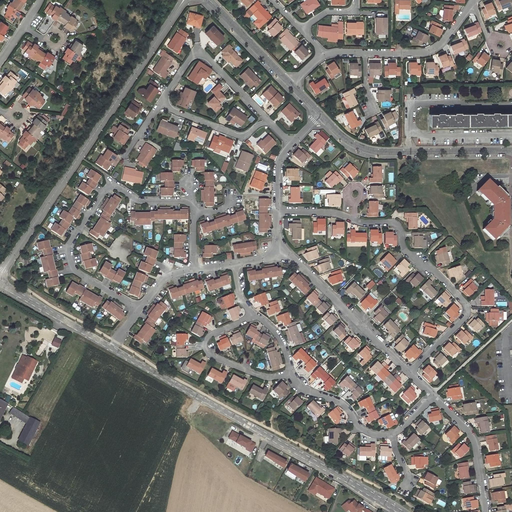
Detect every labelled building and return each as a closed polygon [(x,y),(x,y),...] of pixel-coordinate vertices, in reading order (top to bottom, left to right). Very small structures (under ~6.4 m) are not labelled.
[(19,12),(22,7),(21,7),(20,6),(23,2),(19,0),(14,0),(13,0),(12,0),(9,6),(19,12)] [(306,13),(319,5),(315,0),(307,0),(301,4),(306,13)] [(399,8),(410,8),(410,0),(403,0),(399,0),(398,0),(395,0),(395,14),(399,14),(399,8)] [(498,9),(511,4),(510,0),(500,0),(498,1),(497,0),(496,0),(495,1),(498,9)] [(257,1),(246,12),(248,15),(252,11),(259,4),(260,3),(257,1)] [(488,14),(494,12),(490,1),(488,2),(483,4),(485,7),(481,9),(485,18),(489,17),(488,14)] [(259,4),(252,11),(253,13),(260,5),(259,4)] [(54,7),(51,5),(46,13),(51,16),(51,17),(55,20),(62,10),(55,6),(54,7)] [(253,13),(252,13),(259,21),(255,25),(259,29),(271,17),(260,5),(253,13)] [(452,14),(452,10),(454,10),(454,6),(444,5),(443,21),(451,21),(452,14)] [(4,17),(11,22),(15,16),(17,17),(19,13),(19,12),(9,6),(5,13),(6,13),(4,17)] [(60,22),(61,21),(65,24),(70,17),(67,15),(68,14),(62,10),(55,20),(60,23),(60,22)] [(190,25),(199,27),(202,16),(188,12),(186,21),(191,23),(190,25)] [(72,32),(78,22),(75,20),(75,19),(71,16),(70,17),(65,24),(64,25),(64,26),(72,32)] [(376,17),(376,27),(377,27),(377,34),(386,34),(386,18),(376,17)] [(273,36),(281,28),(278,25),(276,23),(277,21),(274,18),(267,26),(270,28),(267,30),(273,36)] [(428,32),(438,36),(439,34),(442,29),(440,29),(438,28),(440,25),(430,20),(429,24),(431,25),(428,32)] [(466,34),(480,29),(476,20),(472,21),(473,23),(470,24),(463,27),(466,34)] [(343,39),(343,23),(338,23),(337,26),(337,28),(331,28),(319,28),(319,38),(343,39)] [(346,34),(362,34),(362,23),(346,23),(346,34)] [(204,33),(215,44),(222,37),(212,26),(204,33)] [(176,32),(166,47),(173,51),(176,46),(179,48),(185,38),(184,38),(187,34),(180,29),(177,33),(176,32)] [(280,39),(290,50),(293,48),(298,43),(287,32),(288,31),(286,29),(279,35),(281,38),(280,39)] [(415,38),(418,31),(413,29),(412,29),(410,34),(410,35),(413,36),(415,38)] [(418,31),(415,38),(413,36),(411,40),(420,45),(422,41),(424,43),(426,39),(428,36),(418,31)] [(452,52),(466,47),(463,38),(459,39),(460,41),(456,43),(449,45),(452,52)] [(82,45),(75,40),(72,44),(71,44),(68,48),(77,55),(81,49),(80,48),(82,45)] [(32,45),(27,42),(22,49),(25,51),(24,52),(31,56),(37,47),(38,46),(33,43),(32,45)] [(294,52),(301,59),(308,53),(301,46),(301,45),(299,42),(298,43),(293,48),(296,50),(294,52)] [(221,55),(227,61),(229,60),(235,66),(241,60),(226,45),(220,51),(223,54),(221,55)] [(37,61),(38,60),(40,61),(45,54),(41,52),(42,51),(42,50),(37,47),(31,56),(37,61)] [(62,59),(70,64),(72,61),(73,61),(77,55),(68,48),(67,48),(64,52),(66,54),(62,59)] [(477,61),(482,65),(489,56),(487,55),(483,51),(481,54),(479,52),(472,60),(475,63),(477,61)] [(45,65),(48,67),(54,58),(46,52),(46,53),(45,54),(40,61),(40,62),(45,66),(45,65)] [(165,52),(152,70),(161,76),(171,62),(170,62),(173,58),(165,52)] [(442,68),(449,65),(450,67),(453,66),(450,56),(446,58),(445,55),(441,57),(438,58),(442,68)] [(201,76),(202,74),(206,76),(210,70),(198,61),(191,71),(194,73),(189,78),(196,83),(201,76)] [(332,73),(339,70),(333,61),(326,64),(328,67),(325,69),(331,78),(334,76),(332,73)] [(424,72),(431,72),(431,75),(435,75),(435,64),(431,64),(431,61),(427,61),(424,61),(424,72)] [(492,61),(491,72),(498,73),(498,75),(502,76),(503,65),(500,65),(500,62),(496,62),(492,61)] [(372,75),(379,75),(379,64),(376,64),(372,63),(372,67),(368,67),(368,78),(372,78),(372,75)] [(388,74),(395,74),(395,63),(387,63),(387,66),(384,66),(384,77),(388,77),(388,74)] [(408,73),(415,73),(415,76),(419,76),(419,65),(415,65),(415,63),(410,63),(407,63),(408,73)] [(348,75),(355,75),(355,78),(359,78),(359,67),(355,67),(355,64),(351,64),(348,64),(348,75)] [(239,75),(244,81),(245,80),(247,82),(246,83),(250,86),(253,83),(257,78),(247,68),(239,75)] [(15,80),(17,77),(10,72),(6,77),(5,75),(1,79),(2,80),(11,87),(16,81),(15,80)] [(314,90),(326,82),(322,75),(316,79),(312,81),(312,80),(308,82),(314,90)] [(0,92),(3,95),(5,92),(6,93),(11,87),(2,80),(0,81),(0,92)] [(145,100),(149,96),(150,97),(152,94),(154,93),(154,94),(157,90),(155,89),(157,85),(149,80),(147,84),(148,85),(145,90),(142,89),(138,90),(136,93),(141,96),(140,97),(145,100)] [(263,93),(269,99),(269,100),(274,105),(282,98),(270,85),(263,93)] [(31,90),(29,87),(21,96),(28,102),(36,93),(32,89),(31,90)] [(182,93),(181,97),(178,97),(175,104),(185,108),(189,99),(191,100),(195,91),(185,87),(182,93)] [(348,107),(351,106),(358,103),(355,97),(353,93),(355,92),(356,92),(354,88),(344,92),(346,96),(344,98),(343,99),(347,107),(348,107)] [(379,101),(390,101),(390,93),(392,93),(392,90),(382,90),(382,93),(379,93),(379,98),(379,101)] [(217,104),(224,97),(218,91),(207,103),(215,111),(219,108),(215,104),(216,103),(217,104)] [(39,108),(44,101),(42,99),(43,98),(36,93),(28,102),(33,106),(34,104),(39,108)] [(149,96),(145,100),(148,103),(154,94),(154,93),(152,94),(150,97),(149,96)] [(131,101),(124,112),(131,117),(134,113),(137,109),(139,110),(141,107),(131,101)] [(280,113),(290,123),(299,115),(288,104),(280,113)] [(230,119),(240,125),(246,117),(232,108),(224,119),(228,121),(230,119)] [(357,120),(356,117),(353,110),(346,114),(352,127),(361,123),(359,119),(357,120)] [(388,125),(394,122),(393,120),(390,113),(389,112),(387,114),(382,116),(384,118),(381,120),(386,130),(389,128),(388,125)] [(437,114),(429,114),(429,126),(511,125),(511,113),(497,114),(497,112),(494,112),(492,112),(492,114),(480,114),(480,112),(477,112),(474,112),(474,114),(460,114),(460,112),(457,112),(454,113),(454,114),(443,114),(443,113),(440,113),(437,113),(437,114)] [(47,122),(38,115),(32,123),(33,124),(34,124),(40,130),(41,131),(45,126),(45,125),(47,122)] [(371,127),(364,131),(368,138),(382,131),(377,122),(373,124),(374,125),(371,127)] [(156,131),(173,138),(177,127),(168,124),(168,126),(159,123),(156,131)] [(30,127),(29,127),(25,131),(34,139),(39,133),(38,132),(40,130),(34,124),(31,128),(30,127)] [(118,130),(113,138),(122,144),(127,136),(125,134),(127,130),(126,129),(120,125),(119,125),(116,129),(118,130)] [(8,142),(13,135),(8,131),(9,129),(6,126),(5,127),(0,133),(0,137),(4,141),(5,139),(8,142)] [(187,137),(194,140),(193,141),(201,144),(206,134),(191,128),(187,137)] [(19,144),(24,149),(28,144),(29,145),(34,139),(25,131),(22,135),(23,136),(19,141),(20,142),(19,144)] [(315,155),(326,143),(317,135),(314,139),(315,140),(317,141),(314,144),(309,149),(315,155)] [(214,148),(227,153),(232,142),(218,136),(218,139),(213,137),(208,148),(213,150),(214,148)] [(262,143),(257,147),(264,154),(274,144),(267,136),(261,142),(262,143)] [(144,148),(136,160),(145,166),(155,150),(145,144),(143,147),(144,148)] [(104,169),(109,161),(111,162),(116,155),(107,149),(102,156),(101,155),(95,163),(104,169)] [(293,158),(300,165),(305,160),(307,161),(310,159),(302,151),(300,154),(298,152),(295,155),(293,158)] [(239,161),(236,169),(246,173),(249,165),(248,164),(252,156),(241,152),(238,160),(239,161)] [(171,161),(171,172),(179,172),(179,168),(180,168),(180,165),(183,165),(183,161),(171,161)] [(194,165),(194,168),(196,168),(196,172),(203,172),(203,161),(192,161),(192,165),(194,165)] [(349,164),(344,170),(342,168),(340,171),(346,178),(349,175),(351,178),(357,172),(349,164)] [(381,183),(380,167),(373,167),(373,175),(373,179),(371,179),(369,179),(369,183),(381,183)] [(121,180),(140,184),(142,173),(134,172),(128,171),(128,169),(124,168),(121,180)] [(95,183),(100,177),(90,170),(86,177),(89,179),(88,182),(95,187),(96,184),(95,183)] [(296,177),(296,170),(286,170),(286,178),(288,178),(288,181),(298,181),(298,177),(296,177)] [(256,171),(249,186),(260,191),(263,184),(261,183),(264,175),(256,171)] [(335,183),(338,180),(339,181),(342,179),(335,172),(332,175),(329,172),(324,176),(327,180),(324,183),(330,188),(335,183)] [(172,181),(172,173),(160,173),(160,181),(164,181),(164,185),(173,184),(173,181),(172,181)] [(203,177),(203,180),(205,180),(205,184),(212,184),(212,173),(201,173),(201,176),(203,177)] [(493,210),(493,216),(492,217),(492,219),(483,229),(493,240),(496,237),(498,239),(500,237),(507,229),(505,227),(507,225),(507,199),(505,197),(506,196),(497,186),(495,188),(487,180),(477,191),(492,206),(492,209),(493,210)] [(77,190),(87,196),(91,189),(92,190),(95,187),(88,182),(85,185),(82,183),(77,190)] [(160,196),(172,196),(172,188),(173,188),(173,184),(164,185),(164,189),(160,189),(160,196)] [(201,196),(212,195),(212,184),(205,184),(205,188),(203,188),(203,191),(201,192),(201,196)] [(381,194),(381,187),(370,187),(370,194),(373,194),(373,198),(383,198),(383,194),(381,194)] [(290,196),(290,200),(288,200),(288,203),(298,203),(298,188),(290,188),(290,196)] [(80,195),(74,205),(80,209),(82,206),(83,207),(85,203),(87,205),(89,202),(80,195)] [(111,198),(109,201),(107,200),(104,203),(114,209),(120,200),(114,195),(112,198),(111,198)] [(203,199),(203,203),(205,203),(205,207),(212,207),(212,195),(201,196),(201,199),(203,199)] [(328,199),(328,207),(339,207),(339,199),(336,199),(336,195),(327,195),(327,199),(328,199)] [(259,199),(259,210),(266,210),(266,207),(268,207),(268,203),(270,203),(270,199),(259,199)] [(369,209),(369,213),(367,213),(367,217),(377,217),(377,202),(369,202),(369,209)] [(108,219),(114,209),(104,203),(103,206),(105,207),(103,210),(104,211),(102,214),(108,219)] [(77,216),(79,213),(78,212),(80,209),(74,205),(67,214),(73,217),(77,220),(79,217),(77,216)] [(153,220),(165,220),(164,208),(161,208),(161,210),(157,210),(157,212),(153,212),(153,220)] [(172,210),(169,210),(169,208),(164,208),(165,220),(176,220),(176,212),(172,212),(172,210)] [(176,220),(187,220),(187,208),(184,208),(184,210),(180,210),(180,212),(176,212),(176,220)] [(234,223),(244,219),(241,209),(238,210),(239,212),(235,213),(235,215),(232,216),(234,223)] [(268,218),(268,214),(266,214),(266,210),(259,210),(259,222),(270,222),(270,218),(268,218)] [(60,223),(68,228),(70,224),(68,224),(73,217),(67,214),(63,211),(59,217),(62,220),(60,223)] [(142,214),(134,214),(134,212),(130,212),(131,221),(134,221),(134,225),(142,225),(142,214)] [(142,214),(142,225),(150,225),(150,221),(153,221),(153,220),(153,212),(150,212),(150,214),(142,214)] [(408,218),(408,222),(408,229),(416,229),(416,213),(404,213),(404,218),(406,218),(408,218)] [(96,224),(106,230),(110,224),(107,222),(108,219),(102,214),(99,217),(101,218),(96,224)] [(224,226),(234,223),(232,216),(228,217),(228,215),(224,217),(224,214),(220,216),(224,226)] [(213,230),(224,226),(220,216),(217,217),(217,219),(213,220),(214,222),(211,223),(213,230)] [(317,230),(324,230),(324,219),(317,219),(317,223),(313,223),(313,232),(317,232),(317,230)] [(202,233),(213,230),(211,223),(207,224),(206,222),(203,223),(202,221),(199,223),(202,233)] [(270,222),(259,222),(259,233),(266,233),(266,230),(268,230),(268,226),(270,226),(270,222)] [(60,236),(64,230),(65,231),(68,228),(60,223),(58,226),(54,224),(50,230),(60,236)] [(292,231),(292,239),(300,239),(300,223),(299,223),(292,223),(288,223),(288,227),(290,227),(292,227),(292,231)] [(335,233),(343,234),(343,223),(335,223),(335,226),(331,226),(331,235),(335,235),(335,233)] [(96,224),(92,230),(91,229),(89,233),(96,237),(98,234),(101,237),(106,230),(96,224)] [(358,234),(353,234),(353,232),(353,230),(350,230),(350,234),(350,241),(350,242),(365,242),(365,234),(358,234)] [(369,241),(377,241),(377,243),(380,243),(380,234),(377,234),(377,230),(369,230),(369,241)] [(384,244),(392,244),(392,246),(396,246),(396,236),(392,236),(392,233),(385,233),(384,244)] [(414,237),(414,240),(414,248),(422,248),(422,240),(422,233),(412,233),(412,237),(414,237)] [(174,235),(174,246),(181,246),(181,243),(182,243),(182,239),(185,239),(185,235),(174,235)] [(49,248),(47,241),(36,243),(38,251),(42,250),(43,254),(52,252),(51,248),(49,248)] [(248,253),(252,252),(252,251),(255,250),(254,243),(243,244),(245,256),(248,255),(248,253)] [(80,246),(82,254),(80,254),(81,258),(90,256),(89,252),(93,252),(91,244),(80,246)] [(237,254),(241,254),(241,256),(245,256),(243,244),(232,246),(233,254),(237,253),(237,254)] [(174,246),(173,258),(185,258),(185,254),(182,254),(182,250),(181,250),(181,246),(174,246)] [(215,246),(204,246),(204,254),(202,254),(202,258),(211,258),(211,254),(215,254),(215,246)] [(307,261),(318,257),(315,250),(317,250),(316,246),(307,249),(308,252),(305,253),(307,261)] [(146,260),(154,263),(155,259),(154,259),(157,252),(146,248),(143,255),(147,256),(146,260)] [(439,259),(440,263),(441,262),(442,266),(449,264),(446,252),(445,252),(444,249),(439,250),(436,251),(437,255),(435,255),(437,260),(439,259)] [(53,263),(51,256),(52,256),(52,252),(43,254),(44,257),(40,258),(42,266),(53,263)] [(380,261),(386,266),(384,268),(386,271),(393,264),(391,261),(393,259),(387,254),(380,261)] [(84,261),(85,269),(96,266),(94,259),(90,260),(90,256),(81,258),(82,262),(84,261)] [(319,273),(330,269),(327,262),(329,262),(327,258),(318,261),(320,265),(317,266),(319,273)] [(403,259),(395,267),(401,273),(400,274),(402,276),(409,270),(407,267),(409,265),(403,259)] [(138,269),(148,273),(151,266),(153,267),(154,263),(146,260),(144,263),(140,262),(138,269)] [(99,271),(106,275),(106,276),(109,278),(113,271),(110,269),(112,265),(105,261),(99,271)] [(54,270),(53,263),(42,266),(43,273),(47,272),(48,276),(57,274),(56,270),(54,270)] [(259,279),(270,277),(268,266),(265,267),(265,269),(261,270),(261,271),(258,272),(259,279)] [(270,277),(281,276),(280,268),(276,269),(276,267),(272,268),(272,266),(268,266),(270,277)] [(452,273),(453,276),(455,276),(456,280),(462,278),(459,266),(448,270),(450,274),(452,273)] [(113,279),(119,282),(125,273),(118,269),(116,272),(113,271),(109,278),(112,280),(113,279)] [(248,281),(259,279),(258,272),(254,273),(254,271),(250,272),(250,269),(246,270),(248,281)] [(332,285),(342,281),(339,274),(341,274),(340,270),(331,273),(332,277),(329,278),(332,285)] [(136,273),(132,283),(139,286),(140,283),(142,283),(143,279),(145,280),(147,277),(136,273)] [(219,288),(229,284),(226,273),(222,274),(223,276),(219,278),(220,279),(216,280),(219,288)] [(47,288),(58,285),(56,278),(57,278),(57,274),(48,276),(49,279),(45,280),(47,288)] [(289,279),(296,286),(304,278),(302,276),(300,278),(297,275),(296,276),(294,274),(289,279)] [(409,282),(415,287),(423,280),(417,274),(415,276),(412,274),(405,281),(408,283),(409,282)] [(296,286),(305,295),(310,290),(307,287),(308,286),(306,283),(308,282),(304,278),(296,286)] [(208,291),(219,288),(216,280),(213,282),(212,280),(209,281),(208,279),(204,280),(208,291)] [(189,281),(193,292),(203,288),(201,281),(198,282),(198,281),(193,282),(193,280),(189,281)] [(420,288),(431,299),(437,294),(431,288),(428,285),(430,284),(431,283),(428,280),(420,288)] [(463,291),(469,296),(476,289),(471,283),(472,282),(470,280),(463,286),(465,289),(463,291)] [(182,295),(193,292),(189,281),(185,282),(186,285),(182,286),(183,287),(180,288),(182,295)] [(369,289),(375,284),(372,281),(366,286),(369,289)] [(71,282),(65,292),(72,296),(74,293),(77,295),(82,287),(78,285),(78,286),(71,282)] [(352,293),(358,299),(364,293),(353,282),(345,290),(348,293),(349,292),(350,291),(352,293)] [(132,283),(128,294),(138,298),(140,294),(138,293),(139,290),(138,289),(139,286),(132,283)] [(91,294),(84,290),(85,289),(82,287),(77,295),(81,296),(79,300),(85,304),(91,294)] [(171,299),(182,295),(180,288),(176,290),(175,288),(172,289),(171,287),(167,288),(171,299)] [(306,298),(314,306),(319,301),(316,298),(317,297),(316,295),(314,294),(316,292),(314,290),(306,298)] [(485,290),(485,298),(485,302),(483,302),(482,302),(482,306),(493,305),(493,290),(485,290)] [(437,299),(445,307),(450,303),(447,300),(449,299),(446,296),(448,294),(445,291),(437,299)] [(226,306),(227,308),(233,305),(232,301),(233,301),(232,299),(232,298),(234,296),(232,293),(222,297),(226,306)] [(267,304),(263,293),(253,297),(254,300),(256,299),(257,301),(258,303),(259,303),(261,306),(267,304)] [(91,294),(85,304),(92,308),(94,304),(97,306),(101,298),(98,297),(98,298),(91,294)] [(368,295),(360,303),(366,308),(368,306),(370,309),(377,302),(374,299),(373,301),(368,295)] [(218,299),(221,308),(226,306),(222,297),(218,299)] [(101,307),(111,314),(118,304),(114,302),(113,304),(109,301),(109,303),(106,301),(101,307)] [(269,309),(270,311),(267,312),(268,315),(279,311),(275,301),(268,303),(270,307),(268,307),(269,309)] [(314,306),(321,314),(329,306),(327,304),(325,305),(324,304),(322,302),(321,303),(319,301),(314,306)] [(157,304),(155,307),(153,306),(151,309),(160,316),(167,307),(161,302),(159,305),(157,304)] [(123,311),(120,309),(121,307),(118,304),(111,314),(120,320),(124,314),(122,313),(123,311)] [(380,322),(387,315),(382,309),(383,308),(381,305),(374,312),(376,315),(374,317),(380,322)] [(452,322),(458,315),(456,312),(458,310),(453,305),(445,313),(450,318),(449,319),(452,322)] [(228,310),(232,321),(239,318),(237,314),(238,314),(238,312),(237,310),(239,309),(238,306),(228,310)] [(150,313),(148,316),(149,317),(147,320),(153,325),(160,316),(151,309),(148,312),(150,313)] [(488,313),(488,318),(486,318),(486,321),(497,321),(497,312),(497,310),(490,310),(490,313),(488,313)] [(205,323),(207,320),(208,319),(210,320),(212,317),(202,311),(196,322),(202,325),(204,322),(205,323)] [(280,321),(280,324),(282,323),(283,326),(287,325),(290,324),(286,313),(275,317),(277,320),(279,320),(280,321)] [(329,326),(337,318),(335,316),(333,317),(331,316),(330,314),(329,316),(326,313),(321,318),(329,326)] [(475,332),(483,324),(478,319),(475,321),(473,320),(471,323),(469,321),(467,324),(475,332)] [(141,330),(150,337),(154,331),(151,329),(154,325),(153,325),(147,320),(144,324),(145,324),(141,330)] [(388,331),(391,334),(390,335),(393,338),(400,330),(389,320),(383,326),(388,331)] [(196,322),(191,332),(200,337),(202,334),(200,333),(201,331),(202,329),(200,329),(202,325),(196,322)] [(297,333),(294,322),(290,324),(287,325),(288,328),(287,329),(287,331),(288,332),(286,333),(287,337),(297,333)] [(332,331),(341,340),(346,334),(343,332),(344,331),(343,329),(341,328),(343,326),(340,323),(332,331)] [(426,327),(424,334),(433,338),(436,331),(433,330),(434,326),(425,323),(424,327),(426,327)] [(250,324),(245,334),(253,338),(251,341),(254,343),(255,340),(258,334),(259,333),(256,332),(256,331),(254,330),(253,329),(254,326),(250,324)] [(141,330),(136,336),(135,336),(133,339),(139,344),(142,341),(145,343),(150,337),(141,330)] [(232,345),(242,341),(238,331),(235,332),(236,334),(233,335),(232,336),(232,337),(229,339),(232,345)] [(455,337),(463,345),(468,339),(469,340),(472,338),(465,331),(462,333),(460,331),(455,337)] [(175,333),(176,346),(183,346),(183,341),(184,341),(184,339),(184,337),(187,337),(187,333),(175,333)] [(291,341),(292,343),(293,343),(294,346),(303,343),(302,338),(300,339),(297,333),(287,337),(288,340),(290,339),(291,341)] [(255,340),(265,346),(270,336),(268,334),(266,337),(264,336),(263,335),(262,336),(258,334),(255,340)] [(395,347),(401,352),(408,344),(403,339),(404,338),(401,335),(395,342),(397,344),(395,347)] [(223,340),(221,341),(219,342),(220,343),(217,344),(219,351),(230,346),(225,336),(222,338),(223,340)] [(54,349),(60,342),(55,337),(49,343),(54,349)] [(343,342),(351,350),(354,348),(355,349),(359,345),(357,344),(359,342),(357,340),(355,341),(354,340),(352,338),(351,339),(348,337),(343,342)] [(451,357),(456,351),(458,352),(460,350),(453,343),(451,345),(449,343),(443,349),(451,357)] [(404,353),(410,359),(412,357),(415,359),(421,352),(419,350),(418,351),(412,345),(404,353)] [(176,346),(176,357),(187,357),(187,353),(184,353),(184,352),(184,350),(183,350),(183,346),(176,346)] [(357,354),(363,359),(359,363),(362,366),(371,357),(368,355),(370,354),(368,352),(366,350),(368,349),(366,346),(357,354)] [(266,350),(269,360),(280,357),(279,354),(277,355),(276,353),(275,353),(273,348),(266,350)] [(297,358),(298,359),(299,361),(300,360),(303,362),(308,357),(300,349),(292,357),(295,360),(297,358)] [(438,368),(446,360),(438,352),(435,355),(437,356),(434,359),(435,360),(433,363),(433,364),(438,368)] [(37,362),(28,357),(23,367),(21,366),(17,375),(26,380),(32,369),(33,370),(37,362)] [(269,360),(272,371),(279,369),(278,364),(279,364),(278,362),(281,361),(280,357),(269,360)] [(306,367),(307,368),(305,370),(308,373),(316,365),(308,357),(303,362),(305,364),(304,365),(306,367)] [(186,366),(199,374),(205,364),(201,362),(200,364),(199,365),(196,363),(189,359),(188,361),(186,366)] [(370,369),(376,375),(386,365),(383,362),(380,365),(376,362),(370,369)] [(382,381),(389,374),(385,371),(388,368),(386,365),(376,375),(382,381)] [(428,382),(436,374),(428,366),(422,371),(425,374),(422,376),(428,382)] [(315,376),(316,377),(318,379),(319,378),(321,380),(327,375),(319,367),(311,375),(313,378),(315,376)] [(207,376),(221,383),(227,373),(223,371),(222,373),(221,374),(217,372),(211,369),(207,376)] [(382,381),(388,387),(398,377),(395,374),(392,377),(389,374),(382,381)] [(229,382),(242,390),(247,381),(243,380),(243,381),(239,379),(232,375),(229,382)] [(327,392),(334,383),(327,375),(321,380),(324,383),(323,384),(325,386),(326,387),(324,389),(327,392)] [(343,386),(344,388),(345,388),(346,387),(349,390),(354,385),(346,377),(338,385),(341,388),(343,386)] [(398,377),(388,387),(394,393),(401,386),(397,383),(400,379),(398,377)] [(273,391),(278,396),(277,397),(280,399),(287,392),(284,390),(286,388),(281,382),(273,391)] [(351,395),(353,396),(351,398),(353,400),(361,392),(354,385),(349,390),(351,392),(350,393),(351,395)] [(452,400),(462,399),(461,395),(460,395),(458,387),(454,388),(454,385),(449,386),(449,389),(447,389),(449,397),(451,397),(452,400)] [(248,393),(262,400),(267,392),(268,390),(264,388),(263,390),(262,391),(258,389),(252,386),(248,393)] [(410,401),(411,402),(415,397),(413,394),(414,393),(413,391),(411,390),(413,388),(411,386),(403,394),(410,401)] [(410,401),(403,394),(401,397),(408,404),(410,401)] [(288,405),(294,411),(302,403),(296,397),(294,399),(291,397),(285,404),(287,406),(288,405)] [(362,406),(363,408),(364,407),(366,411),(372,408),(367,397),(357,402),(359,406),(361,404),(362,406)] [(306,406),(317,417),(324,410),(322,408),(320,409),(318,406),(312,401),(306,406)] [(463,405),(464,412),(467,412),(467,416),(477,414),(476,410),(475,410),(474,403),(463,405)] [(13,407),(10,413),(26,423),(29,417),(13,407)] [(328,413),(335,423),(340,419),(338,416),(339,415),(337,412),(339,410),(336,407),(328,413)] [(367,417),(368,419),(366,420),(367,423),(377,418),(372,408),(366,411),(368,414),(366,415),(367,417)] [(434,412),(430,412),(431,414),(427,415),(429,422),(442,419),(440,410),(438,410),(438,409),(434,409),(434,412)] [(381,422),(382,424),(383,426),(385,425),(386,428),(397,424),(392,413),(377,420),(379,423),(381,422)] [(29,417),(26,423),(18,440),(28,445),(40,423),(29,417)] [(478,423),(479,427),(480,433),(488,432),(486,417),(475,419),(475,423),(477,423),(478,423)] [(419,424),(416,426),(418,428),(415,430),(420,435),(428,427),(420,419),(417,422),(419,424)] [(453,427),(445,435),(450,440),(449,441),(452,444),(459,437),(456,434),(458,432),(453,427)] [(328,429),(329,444),(336,444),(336,437),(336,433),(338,433),(340,433),(340,429),(328,429)] [(251,452),(255,443),(231,431),(227,439),(251,452)] [(408,439),(406,442),(404,441),(401,443),(403,444),(408,449),(408,450),(419,439),(413,434),(408,439)] [(488,444),(489,452),(497,450),(494,435),(485,437),(485,441),(486,441),(487,440),(488,444)] [(339,449),(348,456),(355,448),(351,445),(350,447),(347,445),(346,446),(343,444),(339,449)] [(358,456),(374,456),(374,444),(370,444),(370,446),(366,446),(358,446),(358,456)] [(378,456),(390,456),(390,449),(386,449),(386,447),(383,447),(383,445),(379,444),(378,456)] [(455,452),(461,457),(468,450),(463,444),(460,447),(458,444),(451,451),(454,453),(455,452)] [(286,462),(268,452),(265,456),(283,468),(286,462)] [(497,454),(486,456),(487,464),(490,464),(490,467),(500,465),(499,462),(498,462),(497,454)] [(414,462),(414,465),(416,465),(416,469),(423,469),(423,457),(411,457),(411,462),(414,462)] [(457,464),(460,480),(467,478),(466,471),(465,467),(467,467),(467,463),(457,464)] [(308,474),(291,464),(287,470),(304,481),(308,474)] [(395,475),(393,472),(390,465),(383,468),(390,482),(391,481),(392,483),(398,481),(397,478),(398,478),(396,474),(395,475)] [(433,485),(437,478),(427,472),(423,479),(426,481),(424,484),(433,489),(434,485),(433,485)] [(502,485),(500,477),(504,477),(504,473),(493,475),(494,478),(492,479),(492,483),(490,483),(491,487),(502,485)] [(311,487),(328,498),(334,488),(316,478),(311,487)] [(463,483),(465,494),(475,493),(475,488),(472,489),(472,485),(470,485),(469,482),(463,483)] [(414,496),(424,502),(428,504),(434,494),(423,488),(421,492),(420,491),(418,495),(416,493),(414,496)] [(495,497),(495,501),(497,500),(498,503),(504,502),(502,490),(492,492),(492,497),(495,497)] [(465,503),(466,510),(477,508),(475,500),(472,501),(472,497),(462,499),(463,503),(465,503)] [(370,511),(366,509),(359,506),(357,505),(354,501),(350,503),(346,506),(348,510),(350,511),(351,511),(352,511),(370,511)]
